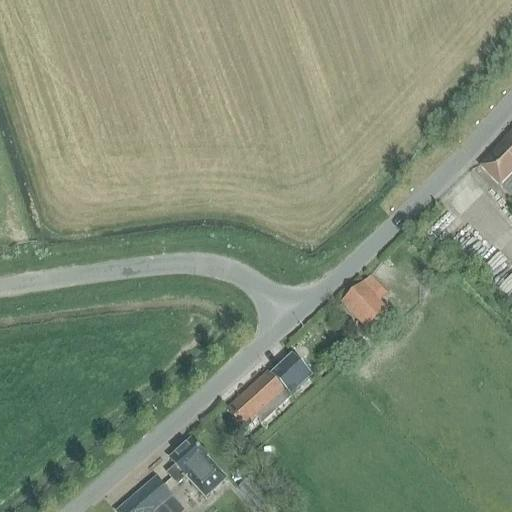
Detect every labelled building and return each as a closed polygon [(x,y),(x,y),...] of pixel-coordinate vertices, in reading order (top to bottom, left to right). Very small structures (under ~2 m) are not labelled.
[(502,190),(511,180),(511,130),(497,147),(498,148),(479,167),(502,190)] [(341,304),(366,331),(386,312),(362,285),(341,304)] [(227,411),(243,430),(244,431),(257,419),(261,424),(261,425),(262,426),(303,389),(298,384),(309,374),(293,357),(271,376),(269,374),(227,411)] [(185,478),(205,501),(226,481),(192,442),(170,461),(175,467),(167,475),(177,486),(185,478)] [(182,511),(171,500),(172,499),(155,478),(115,511),(182,511)] [(254,506),(259,511),(271,511),(274,510),(263,498),(254,506)]
